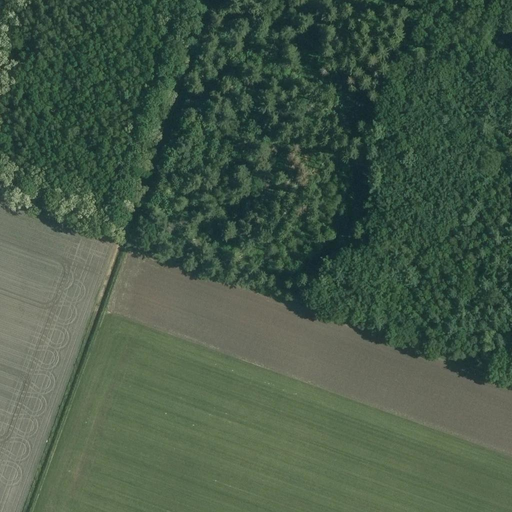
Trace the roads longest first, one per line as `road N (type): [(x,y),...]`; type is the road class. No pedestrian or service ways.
road 1 (track): [(212,10),(278,76),(341,114),(422,131),(511,129)]
road 2 (track): [(216,0),(126,242)]
